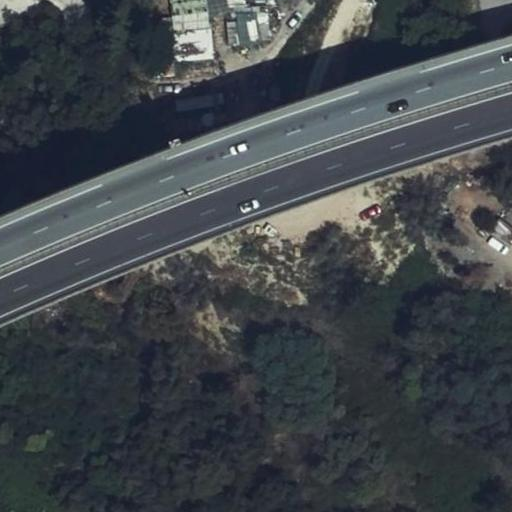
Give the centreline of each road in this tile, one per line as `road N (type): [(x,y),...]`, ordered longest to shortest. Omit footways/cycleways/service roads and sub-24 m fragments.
road 1 (motorway): [(0,298),(269,190),(511,112)]
road 2 (motorway): [(511,63),(243,150),(0,247)]
road 3 (unknown): [(0,187),(57,157),(75,122),(127,64),(117,42),(77,16),(2,0)]
